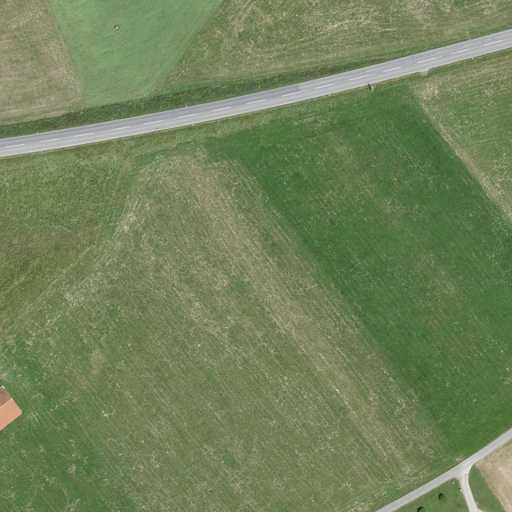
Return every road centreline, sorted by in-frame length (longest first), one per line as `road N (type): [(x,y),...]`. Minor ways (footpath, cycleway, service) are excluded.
road 1 (secondary): [(0,148),(225,108),(511,38)]
road 2 (unclassified): [(381,511),(511,433)]
